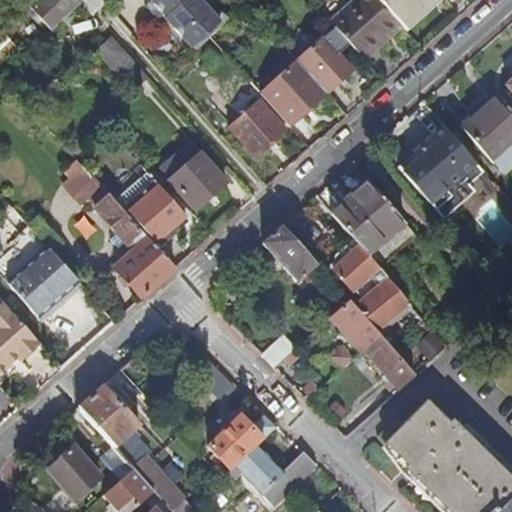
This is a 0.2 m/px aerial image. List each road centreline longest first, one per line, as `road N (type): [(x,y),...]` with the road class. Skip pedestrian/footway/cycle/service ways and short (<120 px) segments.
road 1 (residential): [(511,2),(177,299)]
road 2 (residential): [(177,299),(394,511)]
road 3 (residential): [(177,299),(0,451)]
